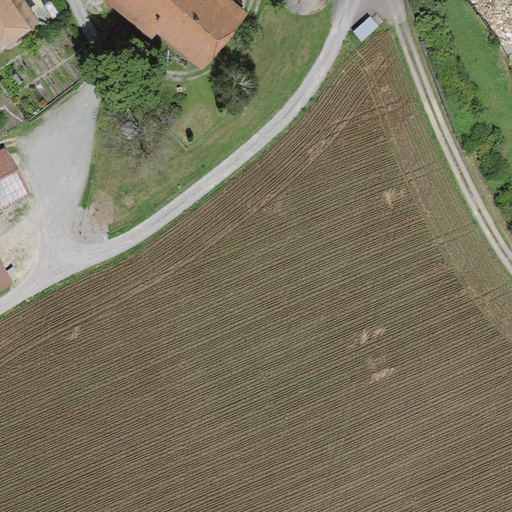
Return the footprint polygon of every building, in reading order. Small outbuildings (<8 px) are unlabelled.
[(20,0),(0,0),(0,51),(38,26),(20,0)] [(109,0),(201,71),(247,12),(231,0),(109,0)] [(125,22),(112,34),(118,41),(132,30),(125,22)] [(0,209),(27,196),(5,152),(0,154),(0,209)] [(0,295),(10,290),(0,270),(0,295)]
